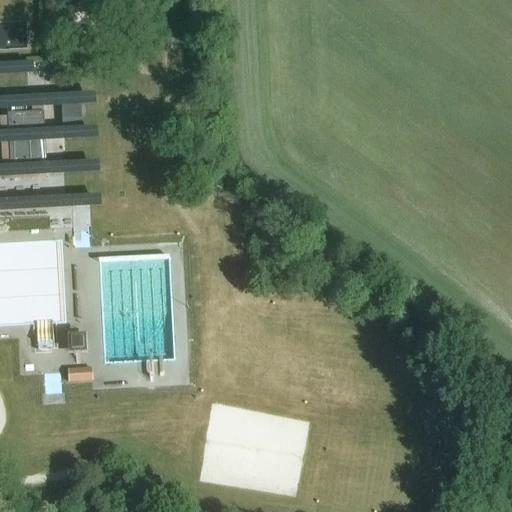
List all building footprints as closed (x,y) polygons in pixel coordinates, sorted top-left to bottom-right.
[(38,65),(0,66),(0,77),(39,76),(38,65)] [(97,95),(0,99),(0,110),(97,106),(97,95)] [(44,115),(28,116),(8,117),(11,175),(47,173),(44,115)] [(99,130),(0,134),(0,145),(99,141),(99,130)] [(101,165),(0,169),(0,181),(102,176),(101,165)] [(102,198),(0,202),(0,213),(103,209),(102,198)] [(91,369),(67,371),(68,384),(92,383),(91,369)]
